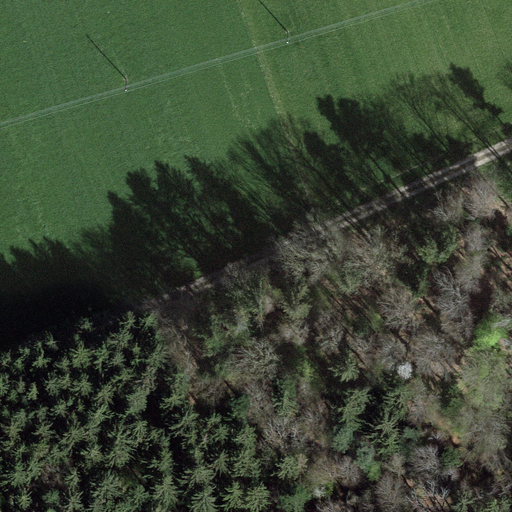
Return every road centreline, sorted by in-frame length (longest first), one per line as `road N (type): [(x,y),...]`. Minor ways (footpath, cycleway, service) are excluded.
road 1 (track): [(511,149),(0,382)]
road 2 (track): [(288,511),(511,506)]
